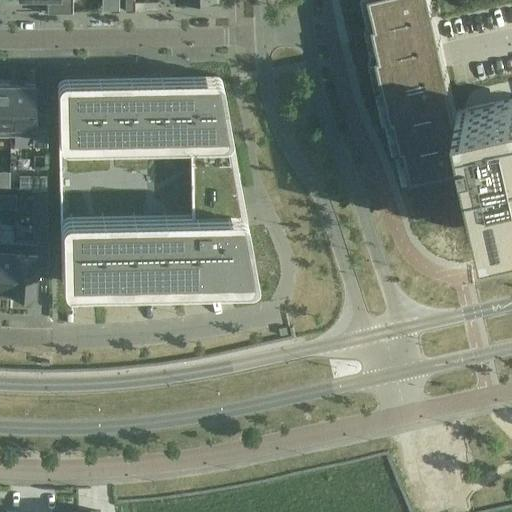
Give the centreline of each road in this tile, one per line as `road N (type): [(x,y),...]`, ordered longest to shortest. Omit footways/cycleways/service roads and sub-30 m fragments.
road 1 (residential): [(0,469),(135,467),(415,414)]
road 2 (primary): [(0,424),(176,419),(399,371)]
road 3 (primary): [(366,338),(135,383),(0,381)]
road 4 (residential): [(263,35),(274,113),(326,209),(366,338)]
road 5 (residential): [(404,331),(314,81),(306,31)]
road 6 (residential): [(0,335),(162,333),(275,312)]
road 7 (residential): [(0,38),(263,35)]
